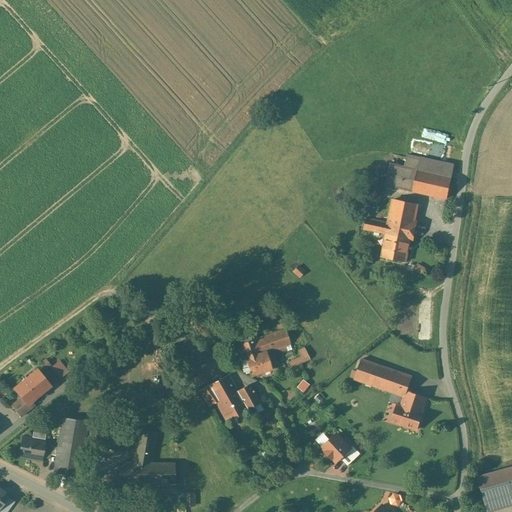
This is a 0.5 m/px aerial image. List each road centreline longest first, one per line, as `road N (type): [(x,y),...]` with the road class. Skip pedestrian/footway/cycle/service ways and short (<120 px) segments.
road 1 (residential): [(511,65),(469,141),(442,313),(440,347),(464,444),(458,501)]
road 2 (residential): [(302,474),(272,398),(108,291)]
road 3 (residential): [(458,501),(302,474)]
road 4 (track): [(0,367),(108,291)]
